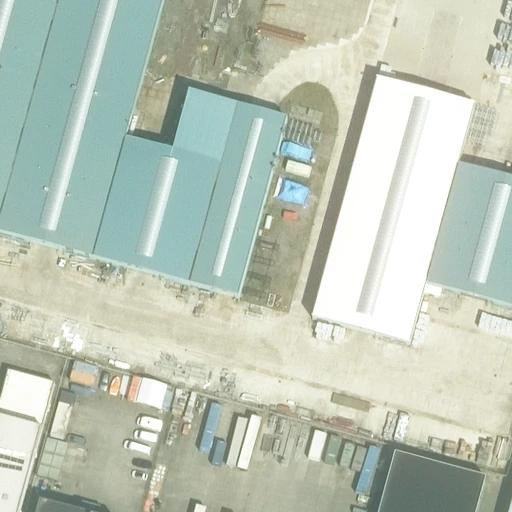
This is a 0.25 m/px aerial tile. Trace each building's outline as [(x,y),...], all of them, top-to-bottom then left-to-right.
[(0,0),(0,235),(238,300),(287,121),(190,94),(174,154),(126,141),(164,0),(0,0)] [(312,320),(410,346),(426,287),(429,288),(459,167),(475,108),(377,81),(312,320)] [(511,181),(460,167),(430,288),(511,310),(511,181)] [(0,400),(0,511),(19,511),(42,430),(54,384),(8,371),(0,400)] [(477,511),(486,479),(395,455),(379,511),(477,511)]
